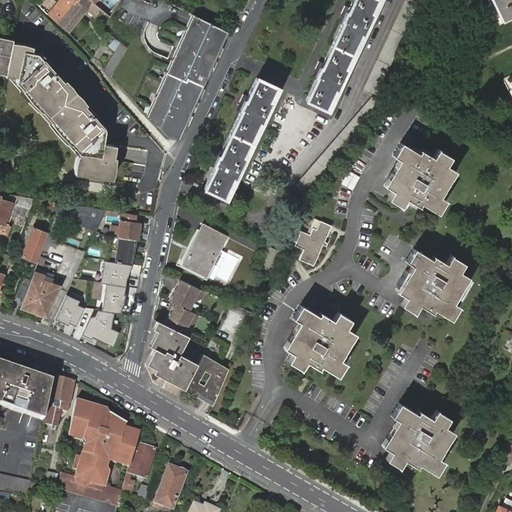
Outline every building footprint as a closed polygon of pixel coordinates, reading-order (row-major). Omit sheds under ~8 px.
[(60,0),(50,14),(59,23),(65,15),(66,16),(79,0),(60,0)] [(65,15),(59,23),(58,24),(69,32),(87,10),(95,16),(101,9),(92,3),(93,2),(90,0),(79,0),(66,16),(65,15)] [(318,72),(316,76),(317,77),(306,100),(326,110),(335,90),(338,91),(348,69),(346,67),(361,34),(364,35),(374,13),(372,12),(377,0),(352,0),(349,8),(347,12),(346,12),(344,16),(342,21),(343,21),(342,24),(332,44),(323,63),(321,68),(320,67),(318,72)] [(376,95),(390,66),(420,0),(406,0),(364,89),(376,95)] [(511,0),(490,0),(501,21),(511,16),(511,0)] [(180,140),(230,32),(196,15),(149,116),(168,137),(180,140)] [(11,45),(12,42),(0,39),(0,65),(7,67),(11,45)] [(121,43),(115,52),(122,56),(127,48),(121,43)] [(31,49),(11,45),(7,67),(6,71),(19,74),(24,78),(20,81),(78,147),(82,143),(83,143),(79,171),(109,176),(112,160),(110,159),(112,145),(102,143),(103,138),(104,130),(104,129),(96,119),(84,106),(81,102),(75,96),(71,91),(64,84),(62,81),(49,67),(46,63),(37,53),(33,52),(31,52),(31,49)] [(115,52),(110,60),(117,64),(122,57),(122,56),(115,52)] [(110,60),(105,70),(110,76),(111,75),(114,69),(117,64),(110,60)] [(277,86),(256,77),(247,96),(245,101),(244,101),(242,105),(240,110),(241,110),(221,151),(219,156),(218,155),(216,160),(214,165),(215,165),(214,167),(204,188),(224,198),(233,178),(235,179),(246,157),(244,156),(259,123),(261,124),(272,102),(270,101),(277,86)] [(373,97),(295,186),(305,194),(382,106),(373,97)] [(392,190),(388,199),(401,206),(404,202),(406,199),(407,195),(413,199),(420,203),(437,213),(446,200),(435,194),(451,168),(446,165),(451,157),(437,149),(430,160),(424,157),(401,142),(393,156),(403,162),(387,187),(392,190)] [(37,199),(33,211),(39,213),(44,201),(37,199)] [(97,228),(106,209),(60,202),(57,211),(97,228)] [(134,222),(135,214),(122,212),(117,237),(136,240),(137,240),(140,223),(134,222)] [(301,254),(315,260),(323,245),(324,241),(329,231),(331,225),(320,220),(314,218),(310,228),(312,228),(316,230),(313,236),(310,234),(301,231),(295,245),(303,249),(301,254)] [(185,260),(182,264),(205,275),(207,271),(225,236),(202,224),(185,260)] [(48,233),(41,252),(51,256),(62,230),(51,225),(48,233)] [(41,252),(48,233),(33,228),(29,238),(22,256),(37,262),(41,252)] [(272,229),(268,239),(278,243),(282,233),(272,229)] [(136,240),(117,237),(112,236),(108,261),(132,265),(136,240)] [(69,262),(75,249),(61,242),(55,256),(69,262)] [(271,275),(281,252),(267,246),(263,255),(257,268),(271,275)] [(416,267),(400,292),(406,296),(400,304),(414,313),(421,302),(433,309),(436,311),(450,320),(458,307),(448,301),(464,275),(458,271),(463,263),(450,255),(447,259),(445,263),(443,266),(437,263),(431,259),(414,248),(406,261),(416,267)] [(0,258),(10,262),(12,257),(0,252),(0,258)] [(313,265),(315,260),(301,254),(299,259),(313,265)] [(132,265),(108,261),(104,260),(100,282),(105,282),(102,310),(97,309),(94,315),(89,317),(81,334),(91,338),(92,336),(113,346),(123,323),(123,294),(126,277),(127,277),(132,265)] [(35,267),(33,271),(53,277),(55,274),(35,267)] [(23,298),(20,305),(45,314),(58,287),(50,284),(53,277),(33,271),(31,277),(27,286),(23,298)] [(203,290),(178,278),(174,285),(175,286),(169,300),(172,302),(188,309),(193,301),(201,298),(205,291),(203,290)] [(16,295),(23,298),(27,286),(21,283),(16,295)] [(66,294),(54,319),(67,325),(69,322),(75,325),(84,307),(77,304),(79,300),(66,294)] [(188,309),(172,302),(168,309),(170,310),(163,324),(183,333),(187,324),(196,321),(199,314),(196,313),(188,309)] [(324,319),(301,305),(293,318),(303,324),(287,350),(292,353),(288,361),(301,369),(303,365),(306,361),(308,358),(313,361),(320,365),(337,376),(345,362),(335,356),(350,330),(346,328),(351,319),(337,311),(331,323),(324,319)] [(154,348),(147,361),(156,366),(154,370),(176,381),(174,383),(183,388),(185,385),(196,363),(197,363),(179,353),(188,336),(183,333),(163,324),(157,320),(153,328),(157,331),(149,345),(154,348)] [(185,385),(214,401),(222,382),(227,371),(228,368),(202,353),(197,363),(196,363),(185,385)] [(0,405),(42,420),(51,381),(0,363),(0,405)] [(67,410),(73,381),(52,377),(43,422),(52,424),(55,408),(67,410)] [(183,388),(212,405),(213,405),(214,401),(185,385),(183,388)] [(416,413),(399,402),(391,416),(401,422),(385,448),(390,451),(385,458),(399,466),(406,455),(418,463),(422,465),(435,473),(443,460),(433,454),(449,429),(444,425),(449,418),(436,409),(433,414),(431,417),(429,421),(423,417),(416,413)] [(60,474),(57,488),(105,502),(109,488),(103,486),(107,473),(105,469),(107,460),(108,456),(130,462),(139,432),(124,428),(125,426),(125,424),(109,414),(105,415),(96,412),(97,407),(87,404),(82,406),(74,404),(69,432),(88,439),(86,446),(85,445),(81,459),(77,470),(75,478),(74,478),(60,474)] [(105,415),(109,414),(105,410),(97,407),(96,412),(105,415)] [(88,439),(69,432),(68,436),(82,441),(85,445),(86,446),(88,439)] [(511,436),(501,461),(509,465),(511,458),(511,436)] [(138,444),(129,473),(131,474),(146,478),(155,449),(145,446),(138,444)] [(108,456),(107,460),(129,467),(130,462),(108,456)] [(168,466),(153,503),(172,510),(186,473),(168,466)] [(57,474),(47,473),(44,490),(54,492),(57,474)] [(129,473),(127,473),(125,481),(128,482),(128,485),(133,487),(135,481),(130,480),(131,474),(129,473)] [(0,474),(0,489),(27,495),(28,492),(30,481),(0,474)] [(128,482),(125,481),(122,492),(121,493),(131,496),(133,487),(128,485),(128,482)] [(141,485),(137,498),(145,500),(148,488),(141,485)] [(121,493),(122,492),(114,490),(110,504),(117,506),(121,493)] [(16,495),(14,505),(23,507),(25,497),(16,495)] [(511,503),(506,500),(502,507),(511,511),(511,508),(511,503)] [(171,511),(172,510),(153,503),(152,507),(165,511),(171,511)]
